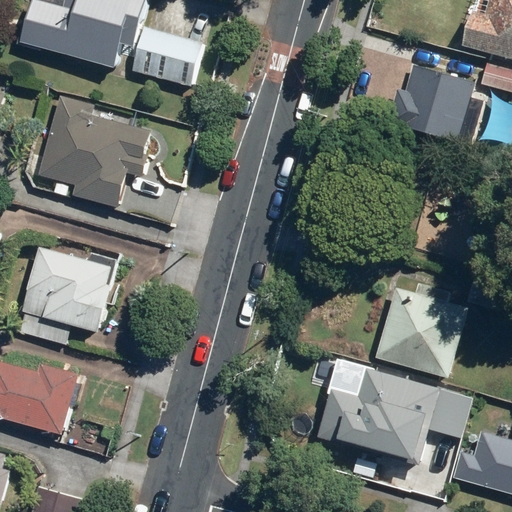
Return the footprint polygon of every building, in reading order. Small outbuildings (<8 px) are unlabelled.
[(34,0),(23,43),(119,69),(126,46),(138,49),(151,0),(66,0),(64,7),(36,0),(34,0)] [(473,12),(463,47),(511,60),(511,0),(489,0),(485,15),(473,12)] [(134,71),(192,86),(204,44),(145,28),(134,71)] [(511,70),(484,63),(479,84),(511,93),(511,70)] [(475,81),(410,64),(403,90),(396,88),(386,124),(459,143),(475,81)] [(38,176),(76,186),(74,195),(120,207),(129,172),(145,177),(150,160),(144,159),(151,131),(92,115),(95,105),(59,95),(38,176)] [(433,187),(413,250),(473,270),(494,207),(433,187)] [(72,325),(102,333),(116,285),(112,284),(116,267),(42,247),(20,331),(67,344),(72,325)] [(396,287),(376,358),(450,378),(470,308),(396,287)] [(0,324),(10,327),(16,311),(0,306),(0,324)] [(0,417),(66,435),(83,375),(43,365),(41,372),(0,360),(0,417)] [(337,389),(323,439),(423,466),(444,388),(368,368),(361,395),(337,389)] [(446,391),(435,427),(466,436),(476,400),(446,391)] [(459,451),(452,478),(511,494),(511,439),(480,431),(474,455),(459,451)] [(0,507),(3,508),(14,471),(6,469),(9,455),(0,452),(0,507)] [(36,511),(79,511),(83,498),(43,487),(36,511)]
